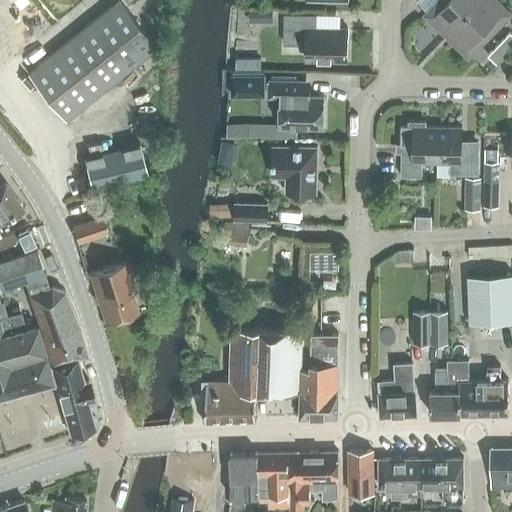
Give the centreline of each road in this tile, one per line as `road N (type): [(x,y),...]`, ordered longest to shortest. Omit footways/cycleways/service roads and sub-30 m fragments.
road 1 (tertiary): [(112,443),(108,385),(72,279),(41,201),(0,149)]
road 2 (unclassified): [(353,431),(136,440)]
road 3 (residential): [(353,431),(357,244)]
road 4 (residential): [(357,244),(359,118),(386,92)]
road 5 (residential): [(357,244),(511,236)]
road 6 (residential): [(511,93),(386,92)]
road 7 (tertiary): [(0,488),(112,443)]
road 8 (unclassified): [(473,427),(353,431)]
